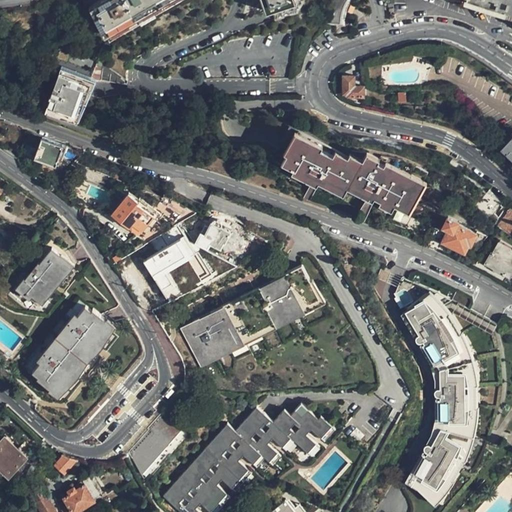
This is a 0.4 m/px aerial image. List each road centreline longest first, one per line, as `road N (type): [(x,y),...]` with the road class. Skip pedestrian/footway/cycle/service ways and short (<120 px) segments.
road 1 (tertiary): [(0,109),(433,256),(511,298)]
road 2 (residential): [(317,84),(177,89),(143,81),(149,59),(225,26),(240,0)]
road 3 (tertiary): [(151,343),(68,212),(0,163)]
road 4 (secondary): [(317,84),(340,115),(449,141),(511,189)]
road 5 (tertiary): [(55,438),(84,449),(107,445),(161,386),(151,343)]
road 6 (tertiary): [(151,343),(148,363),(102,415),(76,437),(55,438)]
